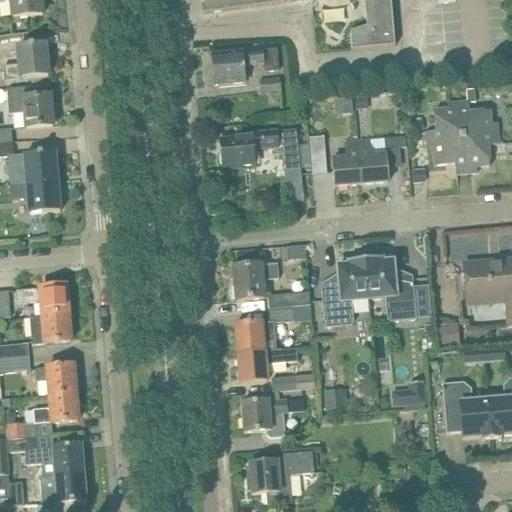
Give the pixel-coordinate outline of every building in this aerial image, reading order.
[(12,19),(22,18),(42,16),(40,0),(0,0),(0,3),(11,2),(12,19)] [(200,0),(203,15),(313,0),(363,0),(366,27),(350,33),(351,50),(350,50),(350,52),(395,48),(390,0),(200,0)] [(3,67),(5,82),(21,81),(21,79),(48,77),(45,46),(17,49),(19,66),(3,67)] [(213,87),(233,86),(245,85),(244,68),(263,67),(263,74),(278,73),(276,50),(243,53),(242,53),(210,56),(213,87)] [(261,92),(282,90),(281,78),(260,80),(261,92)] [(23,89),(6,91),(8,116),(24,115),(25,130),(52,128),(52,126),(54,125),(56,123),(55,114),(53,111),(51,111),(50,98),(24,100),(23,89)] [(474,91),(467,92),(468,103),(468,105),(475,104),(474,91)] [(353,100),(354,110),(366,109),(365,99),(353,100)] [(463,139),(497,135),(496,125),(491,125),(489,112),(469,114),(468,105),(468,103),(459,104),(463,139)] [(463,139),(459,104),(447,105),(447,111),(434,112),(436,133),(425,134),(426,142),(463,139)] [(421,123),(413,123),(414,131),(422,131),(421,123)] [(0,144),(12,144),(10,131),(0,132),(0,144)] [(285,186),(299,185),(295,132),(251,136),(252,139),(220,142),(222,169),(255,166),(254,151),(278,149),(279,162),(283,162),(285,186)] [(497,135),(463,139),(466,175),(477,174),(476,169),(489,168),(487,147),(498,146),(497,135)] [(312,177),(325,176),(322,139),(309,140),(312,177)] [(404,149),(403,139),(384,140),(385,151),(404,149)] [(466,175),(463,139),(426,142),(427,155),(433,154),(434,168),(455,165),(456,177),(466,175)] [(357,144),(361,186),(388,184),(385,156),(370,157),(368,143),(357,144)] [(13,157),(12,144),(0,144),(0,159),(7,159),(9,187),(57,183),(55,154),(13,157)] [(361,186),(357,144),(344,145),(345,160),(331,161),(334,188),(361,186)] [(413,180),(421,180),(420,168),(412,168),(413,180)] [(57,183),(9,187),(10,200),(27,199),(28,216),(60,213),(57,183)] [(304,246),(281,249),(282,262),(305,260),(304,246)] [(247,253),(235,254),(236,264),(248,263),(247,253)] [(382,260),(364,262),(368,302),(385,300),(387,321),(390,324),(416,321),(412,277),(394,279),(393,263),(382,264),(382,260)] [(464,285),(466,307),(505,304),(507,328),(511,328),(511,261),(463,265),(464,285)] [(368,302),(364,262),(347,263),(348,267),(337,268),(338,284),(320,286),(324,330),(351,327),(353,324),(351,303),(368,302)] [(236,303),(256,301),(263,300),(261,280),(278,278),(277,266),(261,267),(261,266),(233,269),(236,303)] [(40,317),(68,314),(66,288),(39,290),(16,292),(17,304),(39,302),(40,317)] [(0,320),(10,319),(10,313),(8,293),(0,293),(0,320)] [(270,310),(304,307),(303,295),(269,298),(270,310)] [(272,323),(296,321),(295,310),(271,312),(272,323)] [(68,314),(40,317),(29,318),(32,347),(71,343),(68,314)] [(261,326),(261,325),(234,327),(236,357),(264,354),(274,353),(272,325),(261,326)] [(435,327),(437,349),(458,347),(456,325),(435,327)] [(0,360),(27,359),(26,346),(0,347),(0,360)] [(274,353),(264,354),(236,357),(239,385),(266,382),(265,366),(281,364),(296,363),(295,351),(279,353),(274,353)] [(486,367),(506,366),(506,354),(485,355),(486,367)] [(485,355),(465,356),(466,369),(486,367),(485,355)] [(27,359),(0,360),(0,372),(28,371),(27,359)] [(47,398),(75,395),(73,367),(34,370),(35,383),(46,383),(47,398)] [(275,394),(316,392),(315,376),(274,379),(275,394)] [(488,402),(491,440),(497,439),(497,441),(501,441),(501,438),(511,436),(511,380),(509,380),(502,388),(504,401),(488,402)] [(391,391),(393,407),(423,404),(421,381),(407,382),(407,390),(391,391)] [(491,440),(488,402),(472,403),(471,390),(463,384),(442,386),(446,435),(462,434),(463,441),(481,439),(481,443),(485,443),(484,440),(491,440)] [(324,391),(327,411),(344,410),(343,389),(324,391)] [(75,395),(47,398),(48,410),(32,411),(34,425),(9,427),(8,407),(0,407),(0,430),(9,430),(10,442),(52,437),(51,425),(78,423),(75,395)] [(261,403),(241,405),(243,435),(263,433),(266,433),(267,437),(270,440),(281,439),(284,435),(282,415),(302,414),(301,402),(267,405),(267,403),(261,403)] [(53,449),(52,437),(10,442),(12,455),(23,454),(24,468),(54,465),(55,477),(82,474),(80,447),(53,449)] [(0,477),(8,477),(5,442),(0,442),(0,477)] [(266,507),(286,505),(292,505),(289,478),(314,475),(312,454),(276,457),(276,464),(248,466),(251,496),(265,495),(266,507)] [(82,474),(55,477),(56,492),(33,494),(34,507),(85,503),(82,474)] [(24,508),(22,488),(22,484),(9,486),(11,509),(24,508)]
